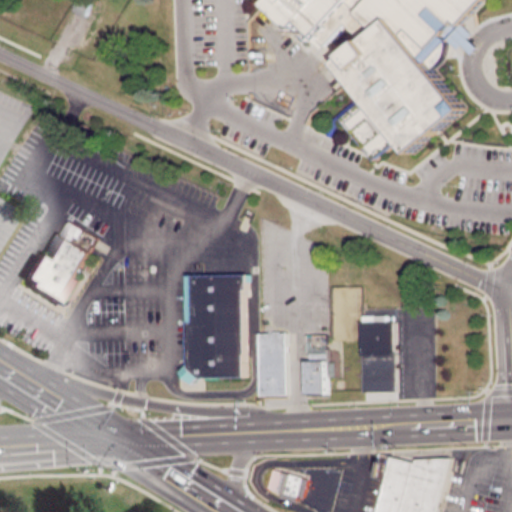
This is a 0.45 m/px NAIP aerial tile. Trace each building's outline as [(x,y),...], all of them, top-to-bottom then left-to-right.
[(488,0),(464,26),(474,35),(469,39),(475,44),(479,49),(473,55),(469,50),(463,45),(459,50),(450,41),(434,60),(477,112),(421,155),(405,136),(377,158),(343,120),(334,138),(327,134),(335,117),(369,91),(348,65),(384,33),(373,21),(359,36),(348,23),(328,45),(304,20),(297,29),(271,4),(274,0),(488,0)] [(188,274),(190,378),(247,377),(246,273),(188,274)] [(363,391),(397,390),(396,320),(362,321),(363,391)] [(289,394),(287,331),(259,332),(261,395),(289,394)] [(306,334),(308,393),(328,392),(327,376),(335,376),(335,361),(327,361),(327,333),(306,334)] [(392,454),(376,511),(438,511),(451,457),(416,460),(392,454)] [(272,467),(309,477),(302,501),(280,496),(282,490),(267,486),(272,467)]
